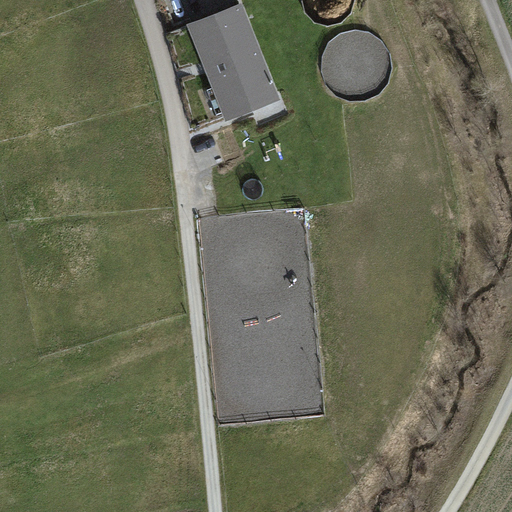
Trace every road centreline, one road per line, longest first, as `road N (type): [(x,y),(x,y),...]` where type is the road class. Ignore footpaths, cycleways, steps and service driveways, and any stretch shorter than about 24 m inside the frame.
road 1 (track): [(221,511),(201,319),(176,180)]
road 2 (residential): [(128,0),(176,180)]
road 3 (track): [(448,511),(511,392)]
